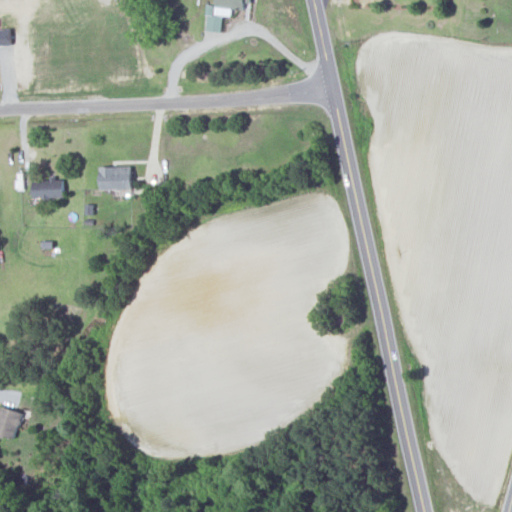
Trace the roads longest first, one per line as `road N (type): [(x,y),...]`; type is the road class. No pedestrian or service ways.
road 1 (secondary): [(426,511),(312,0)]
road 2 (residential): [(332,94),(0,109)]
